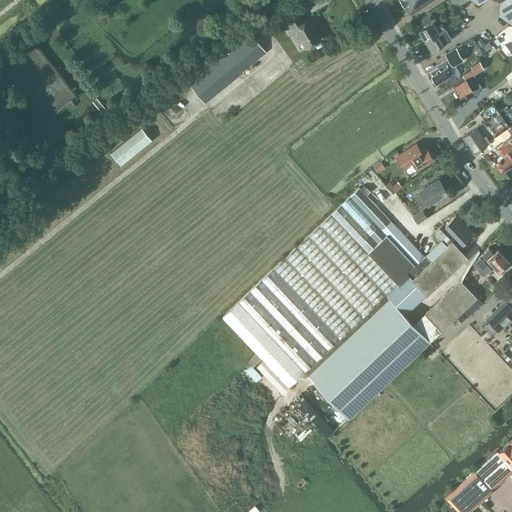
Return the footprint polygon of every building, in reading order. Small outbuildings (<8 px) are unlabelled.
[(400,0),(411,15),(434,0),(400,0)] [(511,0),(473,0),(478,4),(484,0),(498,0),(500,1),(511,24),(511,22),(511,0)] [(424,27),(419,30),(419,31),(419,32),(419,34),(420,36),(421,36),(422,37),(425,41),(439,32),(445,28),(442,23),(436,27),(433,22),(436,20),(431,12),(419,20),(424,27)] [(319,37),(311,24),(313,23),(309,16),(303,20),(297,13),(283,22),(288,29),(292,27),(304,47),(319,37)] [(439,32),(425,41),(427,45),(427,46),(427,48),(428,49),(430,50),(431,50),(431,51),(445,42),(451,38),(448,34),(452,30),(450,25),(445,28),(439,32)] [(241,70),(248,65),(256,58),(265,51),(251,34),(227,53),(226,52),(188,83),(204,102),(230,81),(238,75),(241,72),(241,70)] [(481,39),(476,42),(480,48),(485,45),(481,39)] [(438,67),(431,72),(433,75),(431,76),(432,77),(431,79),(433,82),(435,82),(436,84),(439,82),(442,87),(456,79),(449,68),(463,60),(460,55),(466,51),(462,44),(445,54),(448,59),(437,65),(438,67)] [(465,79),(453,86),(456,91),(454,92),(458,98),(460,96),(460,97),(472,90),(474,95),(483,89),(474,75),(484,69),(479,61),(471,66),(472,68),(462,74),(465,79)] [(484,122),(464,136),(475,152),(489,142),(488,141),(509,126),(493,102),(483,110),(481,114),(488,125),(486,126),(484,122)] [(511,106),(508,109),(507,107),(501,111),(511,126),(490,141),(494,147),(511,135),(511,136),(511,137),(498,147),(504,155),(497,160),(498,162),(497,162),(498,166),(500,169),(504,170),(511,165),(511,164),(511,106)] [(141,126),(109,152),(120,164),(151,139),(141,126)] [(406,149),(396,156),(401,163),(404,168),(412,162),(418,170),(434,159),(433,158),(434,156),(431,152),(429,152),(426,147),(421,150),(416,143),(406,149)] [(381,162),(373,167),(377,173),(385,168),(381,162)] [(400,185),(395,178),(386,184),(391,191),(400,185)] [(419,192),(414,195),(422,208),(427,205),(427,206),(447,193),(438,179),(418,192),(419,192)] [(359,187),(222,317),(256,352),(262,358),(263,360),(289,387),(304,373),(347,419),(430,340),(414,323),(406,314),(467,256),(451,240),(430,260),(425,255),(423,255),(359,187)] [(421,210),(412,215),(418,223),(426,218),(421,210)] [(445,225),(461,243),(472,233),(455,215),(445,225)] [(499,272),(505,266),(506,268),(511,264),(509,262),(510,262),(497,248),(491,253),(491,249),(488,247),(472,263),(483,275),(493,266),(499,272)] [(414,323),(430,340),(431,341),(477,297),(459,279),(424,312),(425,312),(414,323)] [(511,307),(505,300),(486,318),(497,329),(511,314),(511,307)] [(249,363),(243,369),(255,380),(261,374),(249,363)] [(308,406),(325,428),(340,417),(324,394),(308,406)] [(299,436),(304,440),(310,434),(306,430),(299,436)] [(293,449),(299,443),(293,437),(287,443),(293,449)] [(476,470),(446,496),(460,511),(468,511),(494,489),(492,487),(511,469),(511,437),(497,451),(496,450),(475,468),(476,470)] [(289,458),(293,454),(286,447),(282,451),(289,458)] [(277,449),(272,452),(275,459),(281,456),(277,449)]
